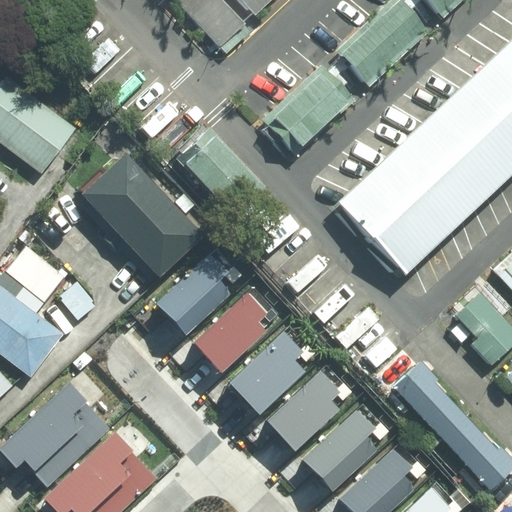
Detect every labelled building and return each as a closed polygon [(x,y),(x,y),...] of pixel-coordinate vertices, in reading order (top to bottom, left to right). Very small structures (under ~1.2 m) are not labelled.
[(278,0),(149,0),(208,64),(278,0)] [(452,0),(409,0),(429,21),(452,0)] [(412,39),(381,6),(330,52),(361,86),(412,39)] [(511,34),(331,200),(406,282),(511,184),(511,34)] [(80,128),(8,73),(0,83),(0,136),(46,172),(80,128)] [(340,104),(313,75),(257,126),(284,155),(340,104)] [(258,201),(206,144),(177,170),(229,227),(258,201)] [(205,236),(129,154),(86,194),(163,276),(205,236)] [(204,252),(152,300),(180,330),(232,283),(204,252)] [(511,255),(496,270),(511,287),(511,255)] [(77,282),(59,298),(79,320),(97,303),(77,282)] [(64,334),(0,286),(0,350),(33,375),(64,334)] [(240,291),(188,338),(214,366),(266,319),(240,291)] [(511,354),(511,343),(476,305),(444,334),(485,378),(511,354)] [(276,328),(222,379),(251,409),(304,359),(276,328)] [(510,467),(411,360),(380,389),(478,496),(510,467)] [(312,369),(261,416),(287,445),(339,397),(312,369)] [(0,394),(12,384),(0,370),(0,394)] [(511,378),(498,391),(511,407),(511,378)] [(106,425),(63,379),(0,436),(0,451),(10,461),(18,454),(44,482),(106,425)] [(349,407),(298,455),(325,484),(377,437),(349,407)] [(112,511),(153,474),(110,428),(40,493),(57,511),(65,503),(73,511),(112,511)] [(386,446),(334,493),(351,511),(370,511),(412,474),(386,446)] [(447,511),(422,484),(391,511),(447,511)]
